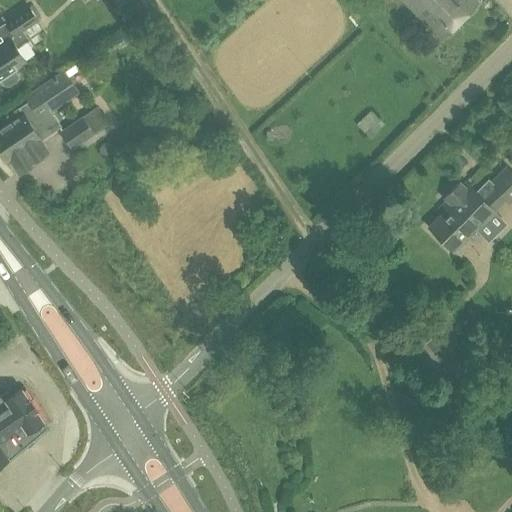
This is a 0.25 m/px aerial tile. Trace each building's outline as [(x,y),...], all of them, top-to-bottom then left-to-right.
[(401,0),(440,39),(478,2),(475,0),(401,0)] [(0,77),(4,85),(8,86),(18,80),(19,75),(14,68),(25,61),(16,48),(29,39),(23,30),(36,21),(27,8),(4,23),(12,35),(0,43),(0,77)] [(10,161),(18,173),(36,160),(35,158),(48,150),(41,140),(63,126),(51,109),(77,91),(64,72),(26,98),(29,101),(1,120),(4,124),(0,126),(0,150),(8,162),(10,161)] [(59,131),(70,148),(109,124),(97,106),(59,131)] [(356,124),(369,137),(384,123),(370,110),(356,124)] [(428,227),(453,252),(467,238),(471,241),(480,232),(476,227),(506,198),(510,202),(511,199),(511,171),(505,164),(489,180),(487,178),(474,191),(468,185),(465,188),(459,182),(444,197),(447,200),(438,208),(442,212),(428,227)] [(232,201),(241,192),(224,174),(205,193),(211,200),(198,212),(229,244),(252,221),(232,201)] [(425,343),(452,370),(475,348),(448,320),(425,343)] [(511,376),(509,373),(497,383),(508,397),(511,394),(511,376)] [(0,464),(8,460),(46,429),(41,422),(42,421),(21,389),(10,397),(6,391),(0,395),(0,464)]
